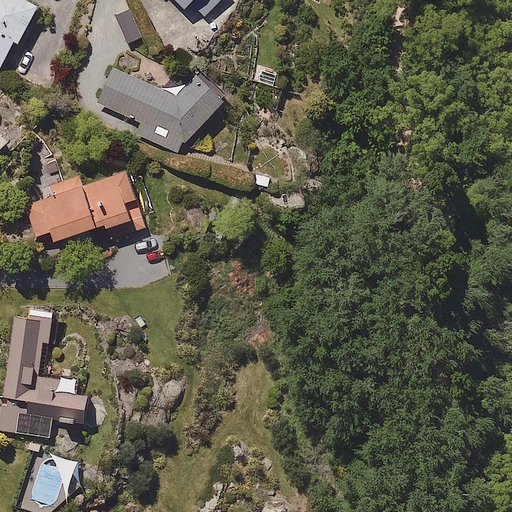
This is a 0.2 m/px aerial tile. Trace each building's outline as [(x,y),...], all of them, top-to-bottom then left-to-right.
[(0,0),(0,71),(15,42),(23,46),(43,6),(31,0),(0,0)] [(175,0),(199,25),(224,0),(175,0)] [(172,97),(117,68),(100,101),(140,122),(135,132),(174,153),(178,146),(225,101),(198,73),(172,97)] [(0,150),(13,137),(0,123),(0,150)] [(40,188),(43,198),(27,202),(37,238),(52,233),(55,242),(131,220),(134,231),(146,227),(130,172),(82,186),(79,177),(40,188)] [(58,312),(15,305),(0,398),(17,401),(12,432),(52,439),(55,419),(75,422),(77,413),(88,415),(91,398),(76,396),(79,380),(38,374),(43,340),(54,342),(58,312)]
